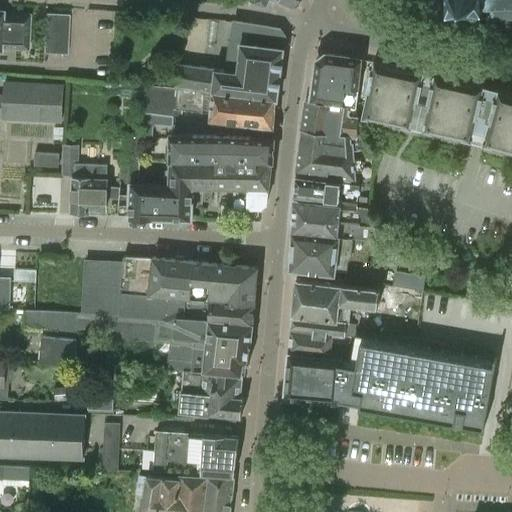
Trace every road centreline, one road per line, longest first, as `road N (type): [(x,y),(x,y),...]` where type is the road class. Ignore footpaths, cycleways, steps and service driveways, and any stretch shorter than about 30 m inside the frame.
road 1 (residential): [(280,240),(0,231)]
road 2 (residential): [(511,468),(473,465),(441,482),(264,466)]
road 3 (residential): [(280,240),(264,466)]
road 4 (residential): [(310,21),(299,56),(280,240)]
road 5 (residential): [(310,21),(511,77)]
